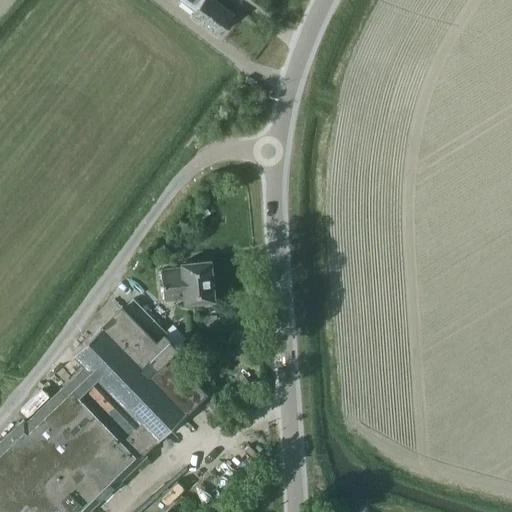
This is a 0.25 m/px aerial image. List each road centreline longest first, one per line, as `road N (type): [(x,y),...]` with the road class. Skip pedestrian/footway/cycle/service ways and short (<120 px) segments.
road 1 (unclassified): [(0,420),(185,175),(223,151),(271,149)]
road 2 (tertiary): [(293,511),(271,149)]
road 3 (tertiary): [(271,149),(324,0)]
